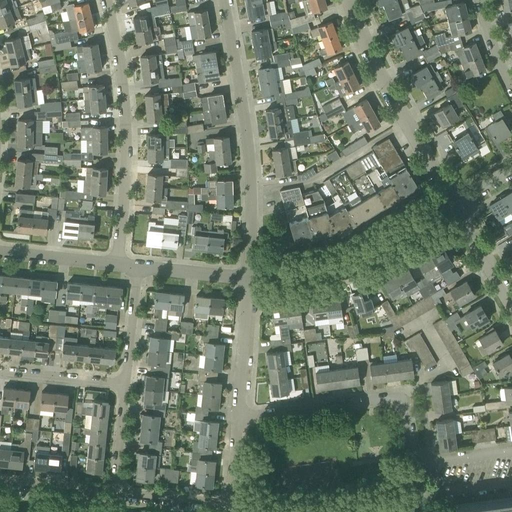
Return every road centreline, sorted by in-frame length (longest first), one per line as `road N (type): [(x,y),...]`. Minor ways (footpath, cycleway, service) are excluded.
road 1 (residential): [(250,277),(247,128),(223,0)]
road 2 (residential): [(130,264),(120,249),(127,142),(106,0)]
road 3 (residential): [(413,465),(401,397),(238,416)]
road 4 (residential): [(455,201),(390,94),(350,0)]
road 5 (residential): [(250,277),(345,264),(455,201)]
road 6 (residential): [(238,416),(250,277)]
road 7 (residential): [(0,251),(130,264)]
road 8 (residential): [(126,385),(0,371)]
road 9 (residential): [(126,385),(136,278),(130,264)]
road 10 (residential): [(130,264),(250,277)]
